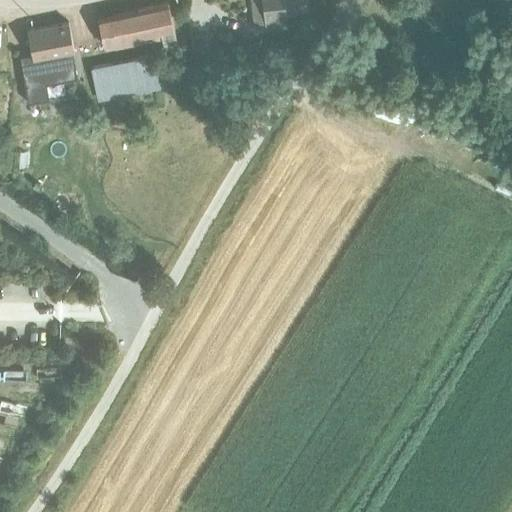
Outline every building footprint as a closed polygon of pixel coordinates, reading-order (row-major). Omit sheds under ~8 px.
[(251,0),(254,23),(265,22),(265,28),(287,26),(286,13),(308,11),(306,0),(251,0)] [(168,2),(97,17),(104,48),(162,36),(164,50),(178,46),(168,2)] [(68,22),(28,29),(35,63),(60,58),(59,53),(74,50),(68,22)] [(202,31),(189,33),(193,59),(206,57),(202,31)] [(154,53),(93,66),(99,100),(161,88),(154,53)] [(183,197),(194,203),(205,179),(194,174),(183,197)] [(20,368),(41,369),(41,360),(20,360),(20,368)] [(3,407),(24,409),(26,390),(5,388),(3,407)] [(0,413),(0,438),(13,440),(15,414),(0,413)]
